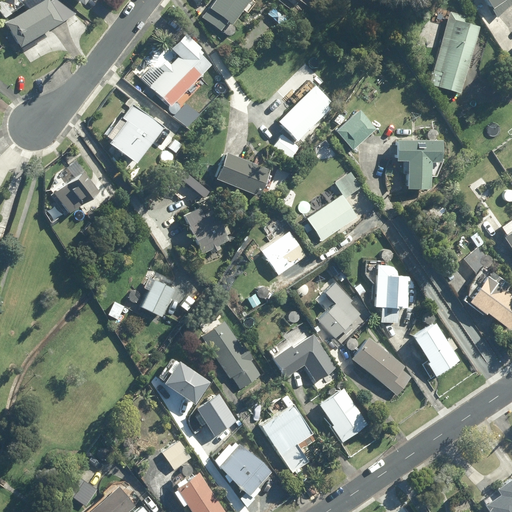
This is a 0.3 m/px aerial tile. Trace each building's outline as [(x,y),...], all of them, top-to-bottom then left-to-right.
[(0,0),(0,15),(1,17),(29,0),(0,0)] [(48,0),(42,0),(5,22),(19,47),(61,22),(48,0)] [(215,0),(209,8),(202,17),(219,30),(227,20),(232,24),(249,0),(215,0)] [(511,0),(487,0),(492,8),(498,17),(511,3),(511,0)] [(449,12),(429,84),(460,93),(479,27),(463,23),(465,17),(449,12)] [(61,44),(53,32),(23,51),(30,63),(61,44)] [(160,71),(144,87),(161,105),(200,66),(201,64),(189,51),(193,47),(181,34),(177,38),(166,49),(174,57),(167,65),(162,60),(159,63),(156,67),(160,71)] [(314,85),(278,121),(297,141),(330,109),(327,105),(330,101),(314,85)] [(107,137),(111,140),(108,143),(136,164),(163,127),(131,104),(107,137)] [(359,110),(336,131),(353,149),(376,129),(359,110)] [(339,114),(334,121),(339,125),(344,118),(339,114)] [(172,116),(167,123),(178,132),(184,126),(172,116)] [(272,146),(290,159),(298,148),(281,135),(272,146)] [(172,138),(166,146),(172,150),(178,143),(172,138)] [(396,140),(396,161),(408,161),(407,189),(430,189),(431,162),(442,162),(442,141),(396,140)] [(226,154),(216,179),(258,196),(269,171),(226,154)] [(341,194),(344,199),(361,188),(348,169),(332,180),(341,194)] [(82,170),(52,193),(68,213),(97,190),(82,170)] [(334,196),(299,219),(314,241),(349,218),(334,196)] [(456,204),(451,208),(454,212),(460,209),(456,204)] [(198,208),(182,216),(201,253),(209,250),(211,254),(220,249),(218,245),(228,240),(214,212),(212,214),(210,210),(201,214),(198,208)] [(511,231),(503,237),(511,249),(511,231)] [(289,232),(262,251),(279,274),(305,255),(289,232)] [(470,236),(477,247),(483,243),(476,233),(470,236)] [(392,306),(398,306),(402,306),(402,287),(410,287),(410,282),(405,276),(391,275),(390,270),(387,266),(370,265),(369,304),(377,304),(376,321),(392,322),(392,308),(392,306)] [(250,266),(243,270),(247,276),(254,272),(250,266)] [(492,272),(469,302),(485,315),(487,313),(508,329),(511,323),(511,296),(505,291),(509,286),(492,272)] [(148,291),(140,307),(161,317),(174,290),(140,273),(135,285),(148,291)] [(194,294),(180,277),(171,296),(163,314),(181,322),(194,294)] [(301,290),(297,283),(291,287),(296,293),(301,290)] [(347,326),(360,314),(349,303),(352,301),(334,283),(324,293),(335,304),(317,321),(336,339),(342,332),(345,336),(351,330),(347,326)] [(361,291),(355,284),(350,288),(355,296),(361,291)] [(115,302),(108,313),(116,319),(123,306),(115,302)] [(223,322),(201,338),(230,378),(231,377),(241,390),(261,376),(251,361),(253,359),(244,346),(242,348),(223,322)] [(435,324),(414,338),(430,362),(428,364),(436,376),(459,361),(435,324)] [(334,369),(336,368),(313,336),(275,362),(286,377),(305,364),(319,385),(330,378),(332,382),(339,377),(334,369)] [(351,359),(397,395),(411,377),(401,370),(404,366),(368,338),(351,359)] [(184,364),(171,384),(195,399),(207,379),(184,364)] [(318,404),(333,426),(331,428),(341,442),(366,425),(342,388),(318,404)] [(281,399),(287,409),(260,426),(291,473),(308,462),(300,450),(314,441),(310,435),(312,434),(287,395),(281,399)] [(179,440),(161,452),(174,470),(191,458),(179,440)] [(246,493),(241,499),(247,507),(254,499),(253,497),(259,490),(257,488),(270,472),(238,444),(237,445),(234,442),(230,447),(227,444),(213,460),(218,466),(226,474),(224,477),(228,483),(231,480),(246,493)] [(317,467),(314,462),(309,465),(312,470),(317,467)] [(175,489),(176,491),(172,493),(182,507),(186,505),(190,511),(224,511),(199,474),(186,483),(183,479),(176,484),(178,487),(175,489)] [(511,511),(511,474),(496,486),(500,492),(484,502),(490,511),(511,511)] [(68,494),(85,506),(96,489),(79,478),(68,494)] [(117,488),(89,511),(127,511),(134,506),(117,488)]
